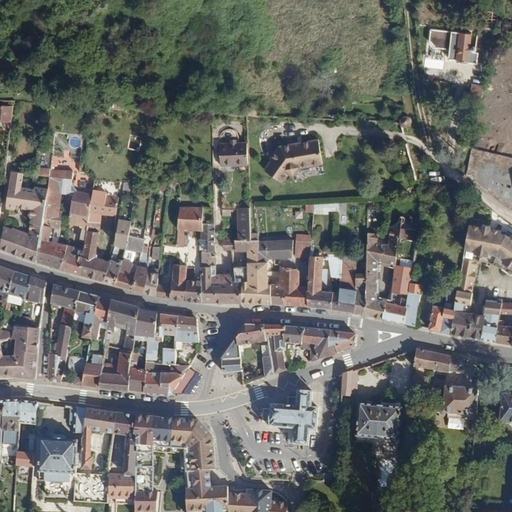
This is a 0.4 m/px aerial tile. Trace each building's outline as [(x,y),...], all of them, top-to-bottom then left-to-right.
[(495,16),(495,9),(484,8),(483,16),(495,16)] [(505,31),(506,21),(498,21),(497,31),(500,31),(505,31)] [(450,49),(452,31),(431,29),(429,41),(436,47),(450,49)] [(478,49),(476,47),(475,46),(473,46),(472,48),(473,34),(452,31),(450,49),(448,60),(478,64),(479,52),(478,52),(478,49)] [(492,45),(492,43),(484,41),(481,64),(488,65),(492,45)] [(9,106),(0,105),(0,120),(8,121),(9,106)] [(103,116),(103,106),(88,105),(88,115),(103,116)] [(413,121),(412,119),(411,118),(409,116),(407,115),(405,115),(402,117),(401,119),(401,125),(403,127),(405,128),(410,126),(412,124),(413,121)] [(324,164),(320,139),(280,147),(270,160),(272,161),(265,170),(283,183),(290,174),(294,177),(300,168),(324,164)] [(249,165),(248,143),(220,144),(221,166),(249,165)] [(61,228),(64,211),(60,210),(62,194),(63,186),(73,187),(74,170),(51,169),(50,175),(49,188),(44,225),(61,228)] [(44,225),(49,188),(36,186),(35,189),(22,187),(24,172),(12,171),(7,207),(15,209),(16,205),(33,208),(29,233),(13,227),(12,228),(4,225),(0,246),(0,247),(38,261),(44,226),(44,225)] [(179,190),(179,182),(169,182),(169,190),(179,190)] [(459,196),(459,185),(447,184),(447,196),(459,196)] [(77,190),(73,187),(63,186),(62,194),(74,195),(76,195),(77,190)] [(428,194),(427,188),(420,189),(422,196),(424,194),(426,194),(428,194)] [(117,215),(119,198),(93,194),(93,198),(91,205),(89,221),(101,222),(103,213),(117,215)] [(91,205),(93,198),(76,195),(74,195),(72,205),(78,206),(81,204),(91,205)] [(347,215),(347,202),(339,203),(339,212),(339,215),(347,215)] [(329,214),(329,209),(334,208),(334,212),(339,212),(339,203),(315,204),(314,213),(314,214),(329,214)] [(89,221),(91,205),(81,204),(78,206),(76,214),(71,213),(69,224),(88,227),(89,223),(89,221)] [(314,213),(315,204),(307,205),(306,212),(314,213)] [(215,224),(215,208),(182,207),(179,228),(185,229),(184,246),(190,246),(188,268),(198,268),(198,280),(188,280),(186,300),(204,301),(202,252),(209,251),(209,239),(202,238),(202,230),(204,230),(204,224),(215,224)] [(252,233),(251,207),(239,208),(241,239),(233,239),(224,240),(225,250),(232,249),(236,249),(237,251),(253,250),(252,233)] [(418,241),(420,230),(417,230),(406,221),(406,219),(405,217),(404,216),(402,216),(400,218),(400,221),(392,226),(389,244),(379,243),(379,234),(369,232),(368,244),(368,251),(368,255),(368,262),(367,299),(362,313),(384,318),(386,300),(378,299),(378,261),(396,265),(400,238),(418,241)] [(128,247),(130,235),(132,221),(120,219),(115,243),(111,261),(117,262),(119,259),(123,260),(124,260),(128,247)] [(100,232),(101,224),(89,223),(88,227),(88,230),(100,232)] [(237,281),(236,274),(218,275),(212,276),(212,266),(217,266),(217,257),(211,257),(211,251),(216,251),(215,224),(204,224),(204,230),(202,230),(202,238),(209,239),(209,251),(202,252),(204,301),(243,302),(242,281),(237,281)] [(511,234),(508,232),(491,228),(492,226),(484,224),(483,227),(470,224),(458,290),(452,334),(496,342),(498,325),(501,314),(503,303),(499,302),(498,302),(487,300),(487,306),(485,316),(483,315),(470,313),(478,262),(491,264),(499,254),(511,264),(511,234)] [(51,241),(54,229),(44,226),(38,261),(52,266),(59,242),(51,241)] [(96,257),(100,232),(88,230),(84,249),(80,274),(104,280),(111,261),(96,257)] [(312,246),(313,235),(298,234),(296,257),(312,257),(312,246)] [(143,252),(145,241),(145,238),(130,235),(128,247),(124,260),(123,260),(115,284),(133,289),(139,266),(134,265),(138,252),(142,252),(143,252)] [(294,256),(294,240),(259,242),(259,250),(260,262),(268,262),(268,258),(294,256)] [(149,270),(150,257),(148,256),(149,246),(147,244),(147,242),(145,241),(143,252),(142,252),(139,266),(133,289),(144,292),(149,270)] [(67,249),(68,244),(59,242),(52,266),(59,268),(67,249)] [(80,274),(84,249),(68,244),(67,249),(59,268),(80,274)] [(188,268),(190,246),(184,246),(178,246),(166,245),(165,253),(180,255),(180,264),(175,264),(174,279),(173,279),(172,287),(158,284),(157,295),(157,296),(186,300),(188,280),(187,280),(188,268)] [(160,262),(161,250),(153,249),(152,261),(160,262)] [(260,262),(259,250),(253,250),(237,251),(236,249),(232,249),(236,274),(237,281),(242,281),(243,302),(262,303),(260,262)] [(343,275),(344,251),(328,250),(328,258),(332,274),(341,275),(343,275)] [(356,290),(357,274),(358,252),(344,251),(343,275),(341,275),(340,292),(336,292),(333,308),(354,311),(358,290),(356,290)] [(499,270),(504,263),(511,267),(511,264),(499,254),(491,264),(499,270)] [(333,308),(336,292),(321,291),(321,288),(322,270),(323,258),(315,258),(312,257),(310,286),(310,289),(308,290),(308,305),(333,308)] [(115,284),(123,260),(119,259),(117,262),(111,261),(104,280),(115,284)] [(269,285),(268,262),(260,262),(262,303),(272,303),(271,284),(269,285)] [(367,299),(368,262),(363,262),(362,274),(357,274),(356,290),(358,290),(354,311),(362,313),(367,299)] [(412,282),(414,268),(396,265),(393,291),(410,294),(412,282)] [(9,295),(15,272),(0,266),(0,291),(4,293),(2,301),(7,302),(9,295)] [(284,304),(283,284),(281,284),(283,268),(278,267),(276,284),(271,284),(272,303),(284,304)] [(300,286),(301,272),(298,269),(283,268),(281,284),(283,284),(284,304),(308,305),(308,290),(310,289),(310,286),(300,286)] [(158,284),(159,272),(149,270),(144,292),(157,295),(158,284)] [(24,299),(31,276),(15,272),(9,295),(24,299)] [(43,305),(48,282),(31,276),(24,299),(23,301),(31,303),(43,305)] [(416,326),(422,284),(412,282),(410,294),(409,298),(406,324),(416,326)] [(76,310),(80,292),(54,285),(51,304),(65,308),(76,310)] [(452,334),(458,290),(449,288),(447,301),(454,303),(452,310),(446,308),(435,306),(430,329),(452,334)] [(91,340),(99,297),(80,292),(76,310),(76,311),(87,315),(85,322),(84,325),(85,325),(83,338),(91,340)] [(23,301),(24,299),(9,295),(7,302),(5,311),(10,312),(11,303),(22,307),(23,301)] [(107,331),(112,300),(99,297),(91,340),(99,341),(102,322),(107,323),(106,331),(107,331)] [(406,324),(409,298),(403,297),(401,305),(386,300),(384,318),(406,324)] [(135,337),(139,310),(140,308),(112,300),(107,331),(115,332),(116,329),(127,331),(126,338),(135,340),(135,337)] [(511,314),(511,302),(503,303),(501,314),(511,314)] [(76,311),(76,310),(65,308),(60,325),(72,328),(74,319),(76,311)] [(155,338),(157,313),(139,310),(135,337),(142,338),(142,347),(147,349),(148,338),(155,338)] [(85,322),(87,315),(76,311),(74,319),(85,322)] [(176,337),(177,316),(157,313),(155,338),(148,338),(147,349),(146,360),(158,361),(159,338),(164,339),(164,336),(176,337)] [(200,344),(197,318),(177,316),(176,337),(175,343),(200,344)] [(32,328),(33,318),(19,317),(16,325),(15,327),(32,328)] [(0,342),(11,340),(15,327),(16,325),(3,322),(0,334),(0,342)] [(67,357),(72,328),(60,325),(56,355),(49,354),(48,380),(49,382),(61,384),(67,357)] [(267,342),(266,336),(264,326),(247,325),(237,338),(239,347),(267,342)] [(511,345),(511,344),(511,326),(498,325),(496,342),(511,345)] [(286,334),(286,326),(264,326),(266,336),(267,336),(275,335),(286,334)] [(301,344),(305,328),(286,326),(286,334),(275,335),(276,342),(286,341),(286,343),(301,344)] [(36,379),(40,329),(32,328),(15,327),(11,340),(16,340),(20,340),(18,360),(0,360),(0,356),(3,356),(0,343),(0,378),(19,378),(34,380),(36,379)] [(355,347),(357,334),(305,328),(301,344),(301,348),(311,351),(310,363),(355,347)] [(286,343),(286,341),(276,342),(275,335),(267,336),(271,356),(274,375),(286,371),(283,353),(287,349),(286,343)] [(239,347),(237,338),(222,360),(240,359),(239,347)] [(18,360),(20,340),(16,340),(15,356),(3,356),(0,356),(0,360),(18,360)] [(133,351),(135,343),(125,341),(124,349),(133,351)] [(180,366),(179,349),(165,349),(164,365),(171,366),(180,366)] [(433,370),(435,352),(416,349),(413,366),(433,370)] [(461,388),(462,372),(464,358),(435,352),(433,370),(433,372),(431,371),(429,396),(445,399),(443,413),(447,413),(477,415),(478,389),(461,388)] [(129,391),(131,368),(133,355),(120,353),(119,365),(103,364),(103,366),(100,388),(129,391)] [(84,378),(87,359),(70,354),(68,371),(81,373),(80,377),(84,378)] [(100,388),(103,366),(98,366),(99,357),(99,355),(93,355),(92,365),(89,365),(88,359),(87,359),(84,378),(82,387),(100,388)] [(274,375),(271,356),(263,358),(266,378),(274,375)] [(242,372),(240,359),(222,360),(223,373),(230,373),(232,372),(242,372)] [(173,394),(190,369),(191,367),(180,366),(171,366),(171,373),(155,372),(155,364),(146,363),(146,370),(144,393),(169,395),(173,394)] [(144,393),(146,370),(131,368),(129,391),(144,393)] [(182,395),(197,374),(190,369),(173,394),(182,395)] [(245,374),(249,386),(263,381),(259,369),(245,374)] [(351,396),(352,372),(343,374),(342,396),(351,396)] [(426,395),(428,377),(414,375),(411,392),(426,395)] [(82,387),(84,378),(80,377),(76,376),(73,385),(82,387)] [(317,429),(319,407),(312,407),(313,390),(298,389),(297,397),(297,405),(287,405),(272,404),(271,408),(264,408),(264,411),(264,414),(263,418),(263,421),(270,422),(270,427),(295,428),(294,444),(310,445),(310,434),(317,435),(317,429)] [(511,393),(504,393),(501,421),(511,421),(511,393)] [(297,405),(297,397),(288,396),(287,405),(297,405)] [(20,429),(21,401),(5,401),(3,424),(3,431),(19,432),(20,429)] [(36,424),(38,402),(25,401),(23,424),(36,424)] [(400,440),(403,407),(402,407),(381,405),(359,402),(356,436),(378,438),(400,440)] [(84,434),(87,409),(71,407),(70,424),(74,425),(73,432),(81,434),(84,434)] [(108,432),(110,412),(87,409),(84,434),(90,434),(91,432),(108,432)] [(113,433),(117,413),(110,412),(108,432),(113,433)] [(134,436),(136,415),(117,413),(113,433),(127,435),(125,452),(124,475),(136,476),(137,436),(134,436)] [(214,440),(212,435),(199,421),(136,415),(134,436),(137,436),(136,476),(136,498),(135,511),(145,511),(157,511),(157,500),(159,500),(159,492),(153,492),(153,452),(153,449),(180,451),(185,452),(187,472),(188,472),(190,489),(186,490),(187,511),(287,511),(288,506),(287,502),(278,497),(272,496),(272,491),(243,489),(243,494),(243,496),(229,495),(229,493),(229,486),(227,486),(211,487),(209,470),(216,469),(214,440)] [(83,470),(84,441),(81,441),(81,444),(77,444),(78,441),(41,439),(39,481),(70,482),(70,474),(76,474),(76,468),(79,468),(79,469),(83,470)] [(90,457),(91,442),(84,441),(83,470),(91,470),(93,457),(90,457)] [(33,467),(34,453),(18,451),(17,452),(17,456),(17,464),(16,466),(33,467)] [(136,498),(136,476),(124,475),(109,475),(108,498),(136,498)]
